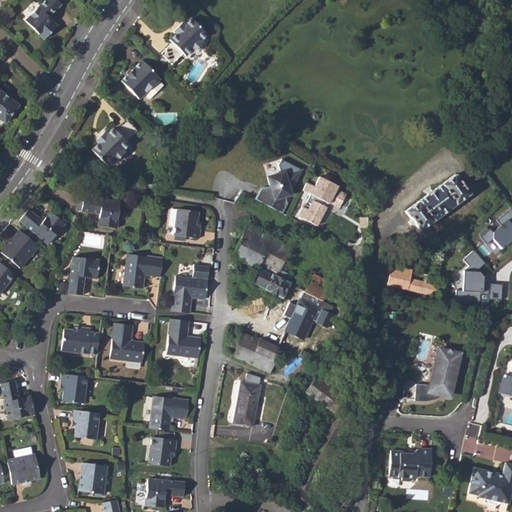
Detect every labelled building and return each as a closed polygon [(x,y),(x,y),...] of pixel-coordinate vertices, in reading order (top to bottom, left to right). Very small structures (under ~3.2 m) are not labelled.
[(45,0),(25,21),(44,40),(57,26),(48,18),(61,4),(56,0),(45,0)] [(201,43),(200,41),(206,35),(190,18),(184,25),(175,33),(169,40),(171,42),(160,53),(171,64),(182,53),(184,56),(191,49),(193,51),(201,43)] [(173,31),(175,33),(184,25),(181,23),(173,31)] [(120,81),(139,99),(159,79),(141,61),(120,81)] [(0,119),(4,123),(18,106),(0,92),(0,119)] [(91,150),(107,166),(114,160),(116,162),(124,153),(122,151),(128,145),(126,142),(137,131),(126,120),(115,131),(112,129),(105,136),(97,144),(91,150)] [(24,130),(21,127),(15,135),(19,137),(24,130)] [(95,142),(97,144),(105,136),(103,134),(95,142)] [(260,192),(256,199),(282,213),(287,204),(285,197),(290,194),(290,192),(301,169),(284,175),(283,171),(262,179),(263,193),(260,192)] [(455,174),(405,211),(411,220),(408,222),(410,225),(413,223),(419,231),(469,195),(455,174)] [(298,216),(316,226),(326,207),(328,203),(329,204),(329,203),(339,208),(346,194),(336,189),(338,186),(319,177),(314,186),(306,183),(302,190),(310,194),(307,202),(311,204),(308,210),(303,207),(298,216)] [(78,196),(76,209),(99,212),(98,225),(117,227),(120,201),(83,196),(78,196)] [(511,207),(496,221),(500,226),(493,233),(490,230),(480,238),(486,245),(493,240),(501,249),(511,239),(511,207)] [(19,220),(48,244),(65,223),(50,211),(42,221),(27,209),(19,220)] [(177,209),(174,235),(199,239),(200,229),(196,228),(197,222),(198,212),(177,209)] [(296,231),(309,237),(312,229),(299,223),(296,231)] [(231,256),(259,269),(253,283),(281,297),(288,282),(275,276),(279,269),(291,244),(279,238),(278,241),(247,226),(231,256)] [(139,227),(138,239),(149,240),(150,228),(139,227)] [(1,252),(20,268),(38,246),(19,230),(1,252)] [(484,263),(472,250),(462,259),(468,265),(462,270),(461,290),(455,289),(454,300),(478,301),(479,294),(487,294),(486,298),(500,299),(501,284),(488,283),(488,281),(482,280),(482,276),(478,271),(478,268),(484,263)] [(127,254),(123,286),(143,289),(144,275),(160,276),(163,258),(127,254)] [(73,257),(69,294),(82,296),(84,278),(97,279),(99,260),(73,257)] [(0,292),(14,275),(0,263),(0,292)] [(175,275),(170,311),(190,313),(191,298),(205,300),(209,266),(193,264),(192,277),(175,275)] [(386,286),(433,296),(435,284),(409,279),(411,270),(391,266),(386,286)] [(275,276),(288,282),(292,275),(279,269),(275,276)] [(286,331),(304,339),(319,307),(311,304),(315,297),(322,301),(331,282),(312,273),(294,311),(286,331)] [(263,341),(278,348),(286,331),(294,311),(280,304),(263,341)] [(170,319),(166,353),(199,357),(201,337),(187,336),(188,321),(170,319)] [(114,323),(109,359),(142,363),(144,343),(130,341),(132,325),(114,323)] [(63,329),(61,351),(87,354),(97,355),(99,334),(90,333),(91,329),(81,328),(80,332),(73,331),(63,329)] [(230,346),(236,348),(233,356),(270,374),(276,361),(273,360),(278,348),(263,341),(257,338),(257,339),(241,332),(238,341),(232,339),(230,346)] [(439,394),(449,396),(453,377),(455,378),(456,372),(457,367),(457,359),(458,354),(451,352),(449,349),(446,351),(438,349),(430,385),(415,384),(414,401),(422,402),(430,401),(433,400),(437,398),(439,394)] [(511,362),(510,370),(511,372),(511,377),(503,375),(501,384),(502,384),(500,393),(511,395),(511,362)] [(304,392),(333,413),(296,482),(285,495),(303,511),(308,511),(318,501),(309,494),(347,422),(335,412),(344,399),(327,386),(332,379),(314,367),(308,363),(303,371),(308,375),(313,378),(304,392)] [(299,376),(304,380),(308,375),(303,371),(299,376)] [(64,390),(63,400),(84,403),(88,377),(63,374),(61,383),(65,383),(64,390)] [(232,423),(252,426),(260,385),(259,385),(260,379),(246,376),(245,382),(240,382),(232,423)] [(0,383),(0,384),(8,420),(34,414),(30,396),(18,399),(13,380),(0,383)] [(153,395),(149,428),(168,430),(170,416),(186,418),(189,400),(153,395)] [(76,427),(75,437),(96,440),(100,413),(75,410),(74,420),(77,420),(76,427)] [(151,436),(148,463),(169,466),(171,449),(174,449),(176,439),(151,436)] [(430,450),(417,449),(411,453),(406,453),(406,452),(390,450),(388,473),(397,473),(397,476),(397,477),(401,477),(401,480),(410,481),(416,476),(429,477),(430,450)] [(34,454),(6,460),(12,485),(40,479),(34,454)] [(81,462),(78,491),(103,494),(106,465),(81,462)] [(511,487),(511,463),(505,462),(502,475),(492,473),(492,471),(474,467),(468,493),(477,495),(477,497),(485,498),(488,503),(496,505),(500,502),(508,504),(511,488),(511,487)] [(169,474),(169,480),(182,482),(182,475),(169,474)] [(147,478),(145,505),(163,507),(165,494),(183,496),(184,482),(182,482),(169,480),(147,478)] [(118,511),(116,500),(102,502),(104,511),(118,511)]
